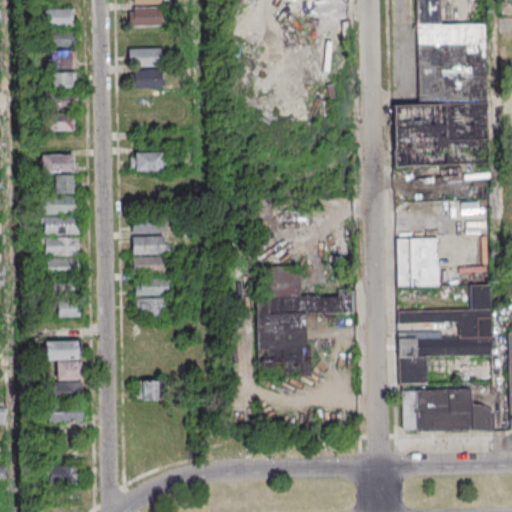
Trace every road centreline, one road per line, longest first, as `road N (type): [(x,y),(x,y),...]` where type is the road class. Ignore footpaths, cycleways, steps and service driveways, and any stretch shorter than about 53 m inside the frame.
road 1 (residential): [(107,511),(97,0)]
road 2 (residential): [(376,511),(367,0)]
road 3 (tertiary): [(511,461),(206,473),(136,498),(120,511)]
